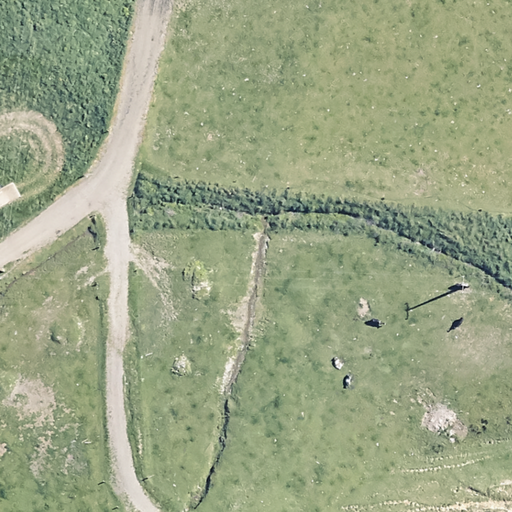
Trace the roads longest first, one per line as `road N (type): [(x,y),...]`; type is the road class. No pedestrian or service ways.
road 1 (track): [(153,0),(99,184),(115,423),(127,486),(151,511)]
road 2 (track): [(0,259),(99,184)]
